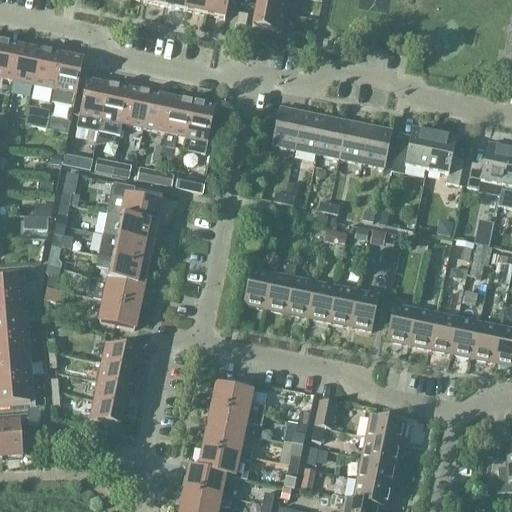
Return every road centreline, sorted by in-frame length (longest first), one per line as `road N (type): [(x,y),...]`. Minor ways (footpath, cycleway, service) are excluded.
road 1 (residential): [(511,115),(421,98),(391,81),(333,69),(298,87),(114,60),(92,33),(0,14)]
road 2 (residential): [(199,336),(216,348),(338,373),(365,395),(450,410)]
road 3 (residential): [(140,465),(167,341),(199,336)]
road 4 (residential): [(199,336),(227,199)]
